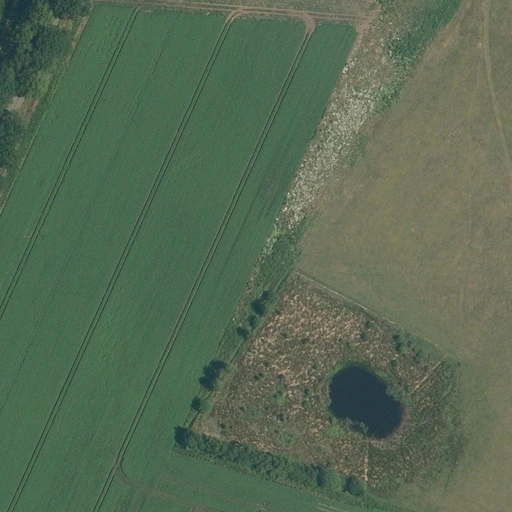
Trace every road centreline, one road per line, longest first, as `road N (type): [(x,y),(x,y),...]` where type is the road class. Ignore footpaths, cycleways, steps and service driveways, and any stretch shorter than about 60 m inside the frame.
road 1 (track): [(484,0),(485,73),(511,181)]
road 2 (tertiary): [(0,136),(60,0)]
